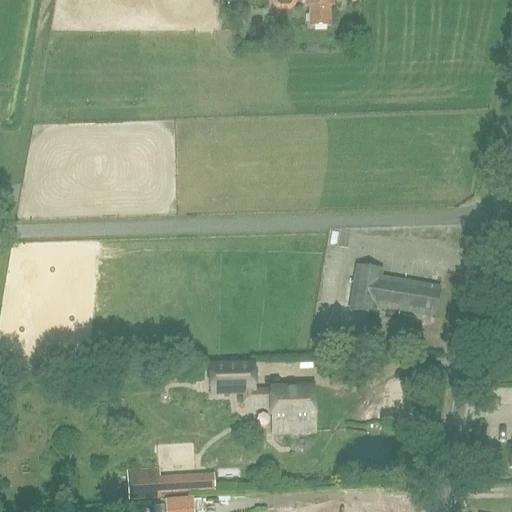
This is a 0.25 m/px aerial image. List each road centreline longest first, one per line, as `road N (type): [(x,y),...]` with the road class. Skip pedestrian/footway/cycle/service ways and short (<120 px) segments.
road 1 (unclassified): [(0,231),(494,218)]
road 2 (unclassified): [(441,511),(494,218)]
